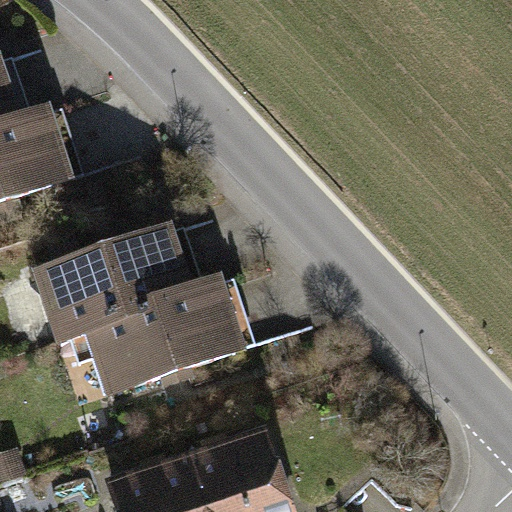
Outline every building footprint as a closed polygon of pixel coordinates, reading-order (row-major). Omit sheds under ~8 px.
[(0,133),(30,123),(7,55),(0,57),(0,133)] [(64,112),(30,123),(0,133),(0,211),(87,182),(64,112)] [(38,351),(76,338),(197,297),(173,228),(14,282),(38,351)] [(230,285),(197,297),(76,338),(100,407),(254,355),(230,285)] [(292,511),(264,434),(184,462),(201,511),(292,511)] [(10,451),(0,454),(0,484),(20,478),(10,451)] [(111,511),(201,511),(184,462),(104,491),(111,511)]
